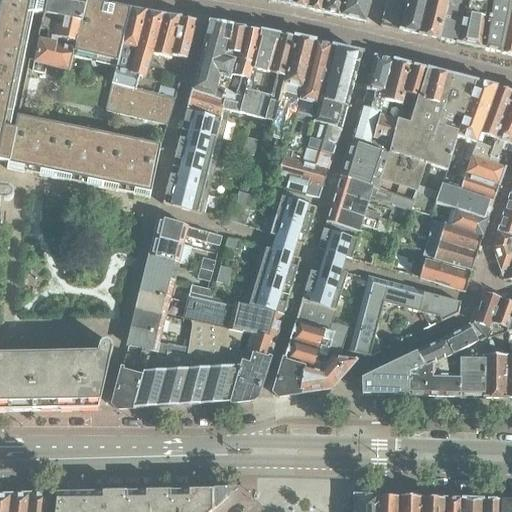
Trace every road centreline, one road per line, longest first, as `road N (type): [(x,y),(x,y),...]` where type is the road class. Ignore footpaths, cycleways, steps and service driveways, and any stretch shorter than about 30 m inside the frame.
road 1 (residential): [(309,256),(372,44)]
road 2 (residential): [(346,444),(350,379),(466,323),(473,301)]
road 3 (tertiary): [(0,451),(208,451)]
road 4 (residential): [(372,44),(173,0)]
road 5 (residential): [(264,442),(263,403),(309,256)]
road 6 (tertiary): [(331,464),(511,468)]
road 7 (residential): [(309,256),(473,301)]
road 8 (tertiary): [(511,449),(346,444)]
road 9 (residential): [(157,210),(309,256)]
road 10 (residential): [(511,76),(372,44)]
